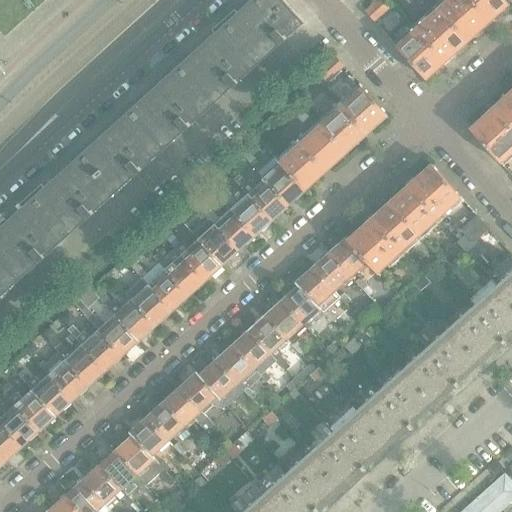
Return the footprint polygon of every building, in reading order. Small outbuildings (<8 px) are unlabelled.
[(304,22),(284,0),(250,0),(237,12),(234,9),(221,21),(256,60),(278,40),(281,43),(286,39),(283,35),(300,20),(303,23),(304,22)] [(372,20),(391,4),(387,0),(378,0),(365,12),(372,20)] [(487,23),(470,3),(472,1),(471,0),(446,0),(438,8),(434,4),(433,5),(467,41),(487,23)] [(471,0),(472,1),(470,3),(487,23),(508,4),(505,0),(471,0)] [(467,41),(433,5),(432,6),(435,10),(422,22),(419,18),(416,21),(419,25),(415,29),(426,43),(427,41),(445,61),(467,41)] [(256,60),(221,21),(212,29),(215,32),(175,68),(208,103),(230,84),(233,87),(238,82),(235,79),(256,60)] [(445,61),(427,41),(426,43),(415,29),(411,25),(408,29),(411,33),(396,46),(425,79),(445,61)] [(326,82),(343,66),(335,57),(317,73),(326,82)] [(208,103),(175,68),(127,112),(159,147),(181,127),(184,130),(190,126),(187,122),(208,103)] [(387,115),(365,90),(362,87),(343,104),(340,101),(338,103),(366,134),(387,115)] [(511,91),(490,110),(505,126),(509,123),(511,126),(511,91)] [(366,134),(338,103),(337,104),(339,107),(320,124),(345,153),(366,134)] [(511,151),(511,126),(509,123),(505,126),(490,110),(469,129),(500,163),(511,151)] [(159,147),(127,112),(78,156),(113,194),(116,191),(114,188),(133,171),(136,174),(141,170),(138,167),(159,147)] [(345,153),(320,124),(302,141),(299,138),(297,140),(325,171),(345,153)] [(325,171),(297,140),(295,142),(298,145),(279,162),(304,190),(325,171)] [(113,194),(78,156),(44,187),(41,184),(28,195),(63,234),(85,215),(88,218),(93,213),(90,210),(101,200),(104,203),(113,194)] [(304,190),(279,162),(275,158),(263,168),(255,160),(250,165),(264,180),(287,205),(295,198),(296,200),(303,193),(302,192),(304,190)] [(461,197),(431,164),(411,182),(426,197),(422,201),(438,218),(461,197)] [(287,205),(264,180),(256,188),(249,181),(246,184),(239,176),(234,180),(248,195),(270,220),(278,213),(279,215),(287,208),(285,207),(287,205)] [(438,218),(422,201),(426,197),(411,182),(390,202),(420,235),(438,218)] [(270,220),(248,195),(239,203),(233,196),(230,199),(222,191),(217,195),(231,210),(232,210),(254,235),(262,228),(263,230),(270,223),(269,222),(270,220)] [(63,234),(28,195),(19,204),(22,207),(0,226),(0,262),(14,278),(36,258),(39,261),(45,257),(42,253),(63,234)] [(214,214),(197,195),(192,200),(209,219),(214,214)] [(420,235),(390,202),(369,220),(383,236),(388,232),(403,250),(420,235)] [(238,250),(215,225),(214,226),(208,219),(197,229),(189,220),(188,215),(183,210),(176,216),(198,241),(198,240),(221,265),(228,258),(230,260),(237,254),(235,252),(238,250)] [(254,235),(232,210),(231,210),(215,225),(238,250),(245,243),(246,245),(253,238),(252,237),(254,235)] [(472,242),(488,228),(478,216),(462,230),(472,242)] [(403,250),(388,232),(383,236),(369,220),(349,239),(348,240),(369,263),(375,270),(384,263),(386,265),(403,250)] [(170,234),(166,229),(162,233),(166,238),(170,234)] [(221,265),(198,240),(198,241),(189,249),(182,242),(180,244),(172,234),(166,240),(174,249),(204,280),(212,273),(213,275),(220,268),(219,267),(221,265)] [(369,263),(348,240),(349,239),(347,237),(329,253),(351,278),(369,263)] [(204,280),(174,249),(162,260),(156,254),(153,258),(158,264),(188,295),(195,289),(196,290),(203,283),(202,282),(204,280)] [(351,278),(329,253),(313,268),(335,292),(351,278)] [(0,290),(14,278),(0,262),(0,290)] [(188,295),(158,264),(147,274),(139,265),(134,270),(148,286),(149,285),(171,310),(178,304),(180,305),(187,299),(186,297),(188,295)] [(340,297),(335,292),(313,268),(295,283),(298,286),(320,311),(320,310),(332,323),(337,318),(329,309),(340,299),(338,298),(340,297)] [(420,292),(430,283),(423,275),(413,284),(420,292)] [(511,337),(511,277),(503,286),(500,283),(498,285),(495,287),(498,290),(477,308),(475,306),(473,307),(506,343),(511,337)] [(367,286),(360,278),(356,282),(363,290),(367,286)] [(131,290),(122,281),(117,285),(126,294),(131,290)] [(171,310),(149,285),(148,286),(132,300),(155,325),(162,318),(163,320),(170,313),(169,312),(171,310)] [(320,311),(298,286),(282,300),(304,325),(316,338),(320,333),(314,327),(316,324),(311,319),(320,311)] [(155,325),(132,300),(121,310),(117,306),(114,305),(103,293),(98,297),(115,315),(138,340),(145,334),(146,335),(154,329),(152,327),(155,325)] [(350,301),(343,293),(340,297),(338,298),(340,299),(346,305),(350,301)] [(304,325),(282,300),(265,315),(287,340),(300,355),(305,350),(297,342),(300,340),(294,334),(304,325)] [(371,315),(379,308),(374,302),(366,310),(371,315)] [(506,343),(473,307),(471,310),(473,312),(455,328),(453,325),(451,327),(448,330),(451,332),(431,350),(429,347),(426,349),(459,385),(506,343)] [(138,340),(115,315),(105,325),(99,318),(97,319),(89,311),(84,315),(98,331),(121,356),(129,348),(130,350),(137,343),(136,342),(138,340)] [(277,350),(287,340),(265,315),(249,330),(276,361),(282,368),(286,364),(279,357),(281,355),(277,350)] [(121,356),(98,331),(88,341),(71,323),(66,328),(82,346),(104,371),(112,364),(113,365),(120,359),(119,357),(121,356)] [(49,341),(57,333),(51,326),(43,334),(49,341)] [(276,361),(249,330),(232,345),(261,378),(266,383),(270,378),(264,372),(276,361)] [(31,356),(39,349),(33,342),(25,349),(31,356)] [(104,371),(82,346),(71,356),(60,343),(54,348),(65,361),(79,377),(88,385),(95,379),(97,380),(104,374),(102,372),(104,371)] [(261,378),(232,345),(216,360),(238,385),(249,398),(253,394),(249,389),(261,378)] [(340,362),(349,355),(343,348),(334,356),(340,362)] [(459,385),(426,349),(424,351),(426,354),(409,370),(406,368),(401,372),(403,375),(385,391),(383,389),(380,391),(412,427),(459,385)] [(88,385),(79,377),(65,361),(55,370),(48,363),(45,365),(38,358),(35,361),(48,376),(71,400),(79,394),(80,395),(87,389),(86,387),(88,385)] [(238,385),(216,360),(199,375),(226,405),(233,413),(238,409),(230,401),(233,399),(228,394),(238,385)] [(326,376),(318,367),(309,375),(314,380),(321,381),(326,376)] [(71,400),(48,376),(40,383),(34,376),(31,379),(22,370),(17,375),(31,391),(32,390),(55,416),(62,409),(63,410),(71,404),(69,402),(71,400)] [(298,385),(307,377),(302,371),(293,379),(298,385)] [(226,405),(199,375),(196,372),(179,387),(204,416),(214,407),(222,409),(226,405)] [(290,392),(298,385),(293,379),(285,386),(290,392)] [(16,391),(8,382),(0,389),(9,398),(16,391)] [(204,416),(179,387),(163,403),(185,428),(194,420),(209,435),(216,428),(204,416)] [(32,390),(31,391),(22,399),(16,393),(9,399),(15,406),(15,405),(38,430),(45,424),(47,425),(54,419),(53,417),(55,416),(32,390)] [(412,427),(380,391),(378,393),(380,396),(361,413),(359,410),(357,412),(353,408),(344,415),(351,422),(338,433),(336,431),(333,434),(365,469),(412,427)] [(185,428),(163,403),(146,417),(169,443),(185,428)] [(15,405),(15,406),(0,418),(0,422),(21,446),(29,439),(30,440),(37,434),(36,432),(38,430),(15,405)] [(277,419),(271,412),(262,419),(269,426),(277,419)] [(169,443),(146,417),(129,433),(132,436),(152,458),(169,443)] [(21,446),(0,422),(0,454),(5,460),(12,454),(14,455),(21,449),(19,447),(21,446)] [(365,469),(333,434),(331,435),(333,438),(315,454),(313,452),(307,456),(310,459),(291,476),(289,473),(287,475),(319,511),(365,469)] [(158,465),(152,458),(132,436),(115,451),(138,475),(148,485),(158,475),(170,486),(174,482),(166,473),(158,465)] [(138,475),(115,451),(99,466),(121,491),(138,475)] [(171,469),(163,460),(158,465),(166,473),(171,469)] [(121,491),(99,466),(82,481),(105,505),(114,497),(118,501),(120,499),(127,507),(132,503),(121,491)] [(511,511),(511,481),(503,472),(458,511),(501,511),(503,511),(511,511)] [(317,511),(319,511),(287,475),(284,477),(287,480),(269,496),(266,494),(263,496),(261,498),(264,501),(250,511),(317,511)] [(105,505),(82,481),(65,496),(79,511),(109,511),(104,506),(105,505)] [(79,511),(65,496),(49,510),(50,511),(79,511)]
